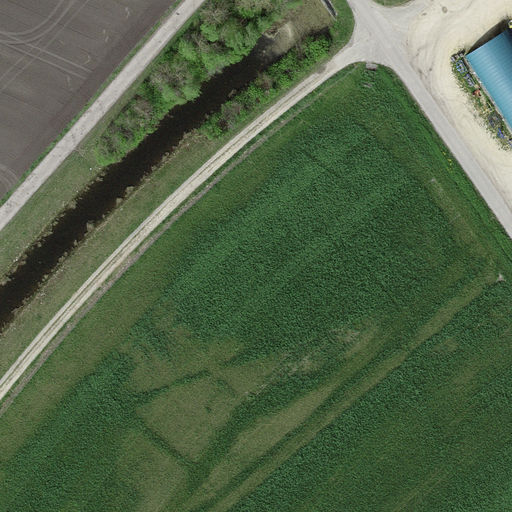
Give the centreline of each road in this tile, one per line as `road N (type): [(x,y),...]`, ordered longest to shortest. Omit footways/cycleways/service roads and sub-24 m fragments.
road 1 (track): [(0,394),(204,175),(284,108),(444,0)]
road 2 (track): [(202,0),(0,221)]
road 3 (track): [(511,218),(355,0)]
